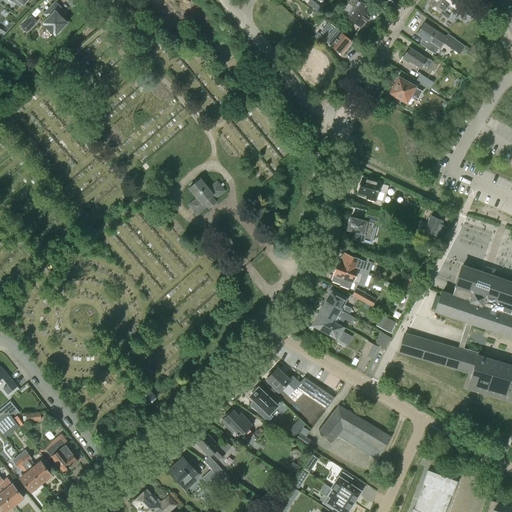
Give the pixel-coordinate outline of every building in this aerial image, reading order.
[(130,3),(126,0),(118,0),(113,4),(120,12),(130,3)] [(311,0),(310,0),(307,4),(317,11),(320,6),(311,0)] [(361,28),(374,11),(359,0),(350,0),(348,3),(354,8),(347,17),(361,28)] [(456,7),(464,13),(469,7),(461,1),(462,1),(461,0),(432,0),(429,4),(448,18),(456,7)] [(44,23),(56,35),(68,23),(59,15),(63,10),(55,3),(44,14),(48,18),(44,23)] [(37,22),(31,16),(20,28),(26,33),(37,22)] [(436,47),(439,49),(446,38),(424,23),(417,34),(425,40),(422,45),(433,52),(436,47)] [(340,32),(337,35),(332,31),(324,41),(341,54),(351,41),(340,32)] [(479,48),(474,45),(470,49),(469,51),(474,55),(479,48)] [(417,73),(423,64),(434,71),(440,61),(435,58),(433,61),(432,61),(427,57),(426,59),(408,47),(401,58),(408,62),(405,66),(417,73)] [(416,80),(425,86),(430,79),(420,73),(416,80)] [(415,86),(399,77),(394,86),(392,87),(390,90),(391,92),(391,93),(392,93),(389,98),(396,102),(399,97),(407,101),(411,94),(418,99),(422,91),(415,87),(415,86)] [(197,198),(189,205),(197,215),(207,206),(210,208),(217,202),(215,199),(225,191),(217,181),(209,188),(201,178),(189,188),(197,198)] [(367,199),(376,202),(379,192),(386,194),(388,188),(381,185),(381,184),(363,178),(359,193),(368,196),(367,199)] [(366,235),(370,236),(374,222),(378,224),(381,213),(368,209),(365,219),(361,218),(360,220),(351,218),(348,230),(355,232),(353,240),(364,243),(366,235)] [(427,225),(419,222),(417,227),(435,235),(442,221),(431,216),(427,225)] [(409,316),(421,291),(456,222),(452,220),(417,289),(405,314),(409,316)] [(433,243),(435,237),(415,229),(413,234),(433,243)] [(345,254),(341,262),(367,272),(370,264),(366,262),(368,257),(362,255),(361,257),(356,255),(355,257),(345,254)] [(367,272),(341,262),(340,262),(335,275),(336,276),(334,281),(342,285),(342,286),(351,289),(353,282),(354,283),(355,280),(359,282),(360,279),(364,281),(367,272)] [(511,279),(487,271),(480,269),(479,272),(462,266),(452,295),(441,292),(439,298),(435,310),(467,321),(464,331),(458,350),(404,334),(399,351),(472,373),(469,383),(476,385),(474,391),(511,401),(511,279)] [(417,282),(410,279),(406,289),(412,292),(417,282)] [(356,289),(352,295),(375,308),(382,296),(376,292),(374,296),(367,292),(366,294),(356,289)] [(329,296),(326,302),(349,314),(351,310),(344,305),(348,298),(333,290),(332,292),(330,291),(328,295),(329,296)] [(326,302),(323,307),(321,307),(319,310),(320,312),(319,313),(334,321),(341,325),(345,319),(351,323),(354,317),(349,314),(326,302)] [(313,322),(314,323),(313,325),(347,344),(352,336),(343,331),(345,328),(341,325),(334,321),(319,313),(316,318),(314,318),(313,322)] [(386,317),(380,328),(391,333),(396,322),(386,317)] [(385,334),(379,345),(386,349),(392,338),(385,334)] [(364,342),(367,343),(362,353),(365,355),(372,358),(377,349),(376,345),(368,342),(368,340),(366,339),(364,342)] [(0,366),(0,380),(2,378),(7,385),(3,389),(8,394),(17,387),(0,366)] [(299,389),(298,390),(277,369),(267,379),(273,385),(272,387),(278,393),(284,387),(293,396),(295,394),(299,398),(296,401),(301,405),(311,395),(306,391),(303,394),(299,389)] [(252,391),(253,393),(250,396),(254,400),(250,405),(268,421),(272,416),(270,414),(277,405),(266,394),(267,393),(261,388),(260,389),(258,387),(258,388),(256,387),(252,391)] [(0,415),(8,414),(3,407),(0,409),(0,415)] [(338,407),(320,432),(332,441),(335,436),(376,460),(390,438),(338,407)] [(238,415),(233,410),(224,418),(223,416),(218,421),(220,423),(221,421),(237,438),(252,425),(240,413),(238,415)] [(26,415),(26,422),(41,420),(41,413),(26,415)] [(0,431),(1,433),(14,422),(10,416),(0,416),(0,431)] [(294,426),(291,429),(295,434),(299,430),(294,426)] [(303,427),(299,433),(296,439),(311,448),(315,443),(306,437),(310,431),(303,427)] [(44,448),(51,457),(52,456),(64,471),(77,461),(68,449),(72,446),(61,434),(44,448)] [(225,454),(207,435),(197,444),(208,457),(213,453),(218,459),(225,454)] [(25,450),(19,455),(26,464),(30,460),(32,459),(25,450)] [(19,455),(13,460),(19,469),(21,468),(26,464),(19,455)] [(174,466),(173,465),(167,471),(185,491),(196,481),(194,479),(198,475),(183,459),(174,466)] [(30,460),(26,464),(41,483),(51,475),(41,462),(40,462),(39,461),(34,465),(30,460)] [(25,472),(20,477),(21,478),(20,478),(31,492),(41,483),(26,464),(21,468),(25,472)] [(306,464),(303,467),(309,472),(312,468),(306,464)] [(216,465),(211,469),(221,479),(225,475),(216,465)] [(225,484),(221,479),(211,469),(202,478),(215,492),(225,484)] [(444,511),(451,496),(457,482),(450,479),(450,480),(434,473),(427,470),(422,484),(422,485),(413,508),(412,508),(410,511),(444,511)] [(342,471),(332,487),(353,502),(354,501),(360,491),(349,484),(353,478),(342,471)] [(297,479),(294,484),(299,487),(302,482),(297,479)] [(3,482),(0,484),(0,490),(13,506),(23,498),(13,485),(12,485),(9,480),(3,482)] [(299,492),(292,487),(286,496),(293,501),(299,492)] [(353,502),(332,487),(322,503),(333,510),(334,507),(341,511),(346,511),(349,508),(351,509),(356,502),(354,501),(353,502)] [(281,495),(271,488),(264,499),(274,506),(281,495)] [(0,510),(1,511),(6,511),(13,506),(0,490),(0,510)] [(132,503),(140,511),(150,511),(152,511),(166,511),(175,504),(167,497),(160,504),(156,500),(155,501),(146,491),(132,503)] [(509,511),(511,508),(501,505),(502,504),(490,500),(487,508),(486,511),(509,511)]
